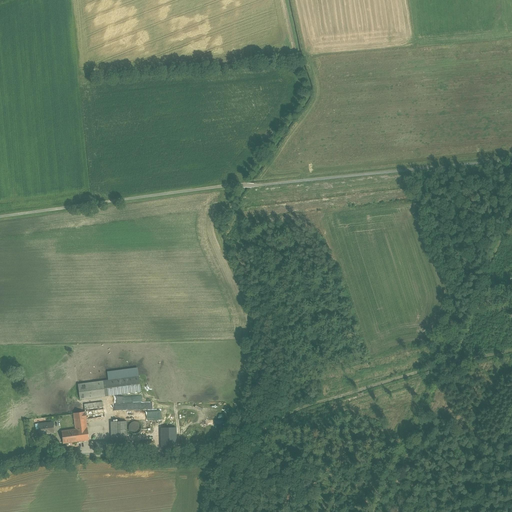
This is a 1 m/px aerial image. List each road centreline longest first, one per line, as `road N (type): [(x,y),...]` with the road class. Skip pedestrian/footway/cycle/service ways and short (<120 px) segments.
road 1 (unclassified): [(511,160),(0,217)]
road 2 (track): [(222,457),(315,410),(435,374)]
road 3 (unclassified): [(0,472),(75,454),(222,457)]
road 4 (track): [(511,207),(435,374)]
road 5 (track): [(435,374),(377,511)]
